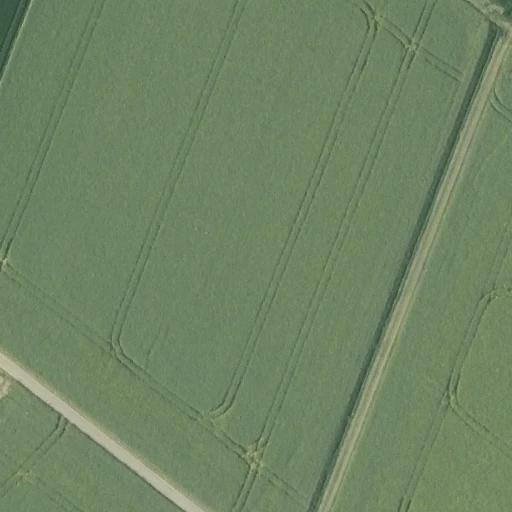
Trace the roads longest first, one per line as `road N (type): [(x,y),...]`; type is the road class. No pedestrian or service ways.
road 1 (track): [(326,511),(511,36)]
road 2 (track): [(0,362),(191,511)]
